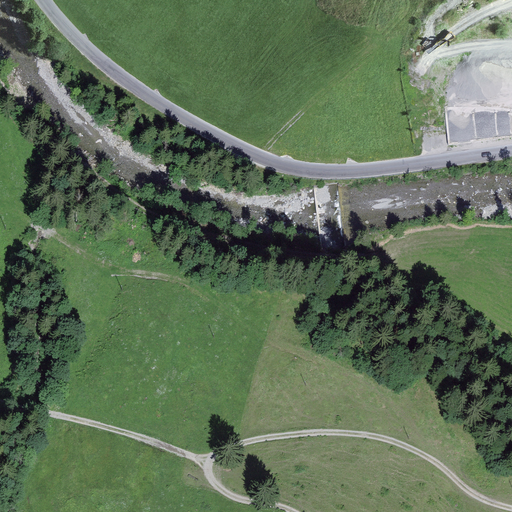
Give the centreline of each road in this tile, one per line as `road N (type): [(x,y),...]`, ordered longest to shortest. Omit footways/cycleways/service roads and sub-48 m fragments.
road 1 (tertiary): [(42,0),(114,72),(176,113),(286,165),(357,170),(511,149)]
road 2 (track): [(207,465),(231,445),(298,434),(369,438),(426,456),(474,495),(511,511)]
road 3 (track): [(0,402),(146,438),(207,465)]
road 4 (track): [(511,49),(434,35),(454,0)]
